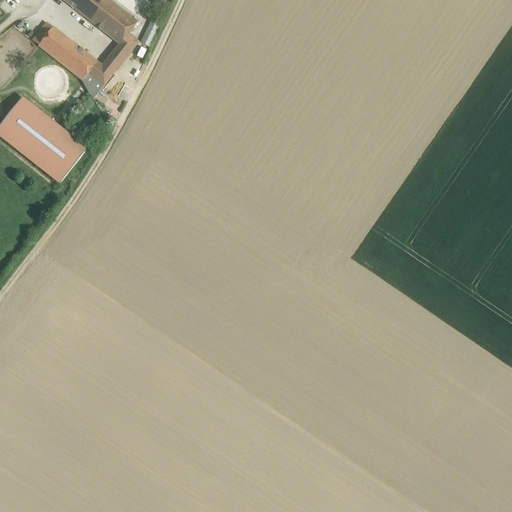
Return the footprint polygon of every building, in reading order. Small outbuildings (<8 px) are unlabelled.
[(62,0),(75,10),(82,0),(62,0)] [(138,23),(109,0),(82,0),(75,10),(119,45),(112,53),(124,62),(139,43),(129,34),(138,23)] [(155,17),(142,44),(149,48),(162,20),(155,17)] [(102,66),(53,28),(52,29),(47,26),(35,42),(39,46),(38,47),(82,82),(93,101),(113,75),(102,66)] [(141,49),(137,57),(142,59),(146,51),(141,49)] [(113,75),(124,62),(112,53),(102,66),(113,75)] [(87,150),(22,98),(0,126),(0,136),(60,185),(87,150)] [(107,120),(101,130),(106,133),(112,123),(107,120)]
